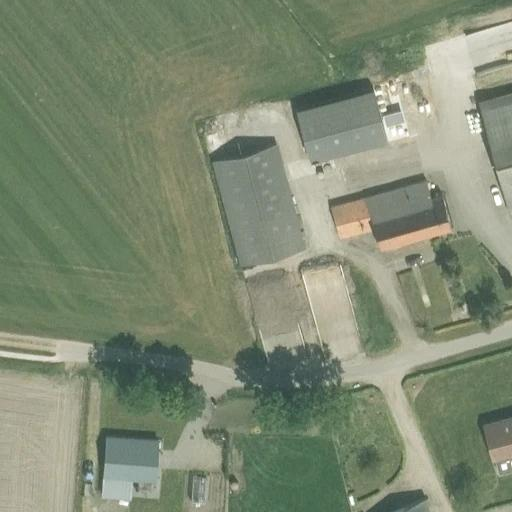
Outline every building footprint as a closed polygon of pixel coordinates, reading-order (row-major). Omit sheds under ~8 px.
[(497,26),(469,35),(481,71),(509,62),(497,26)] [(373,86),(296,107),(310,159),(387,138),(373,86)] [(511,92),(479,102),(480,103),(509,210),(511,209),(511,92)] [(383,114),(386,125),(401,121),(398,109),(383,114)] [(236,243),(241,262),(304,246),(299,226),(276,141),(212,159),(236,243)] [(385,191),(366,196),(374,226),(380,246),(398,241),(451,226),(446,207),(442,193),(431,196),(426,179),(385,191)] [(366,196),(331,205),(334,216),(340,236),(374,226),(366,196)] [(511,415),(484,423),(489,442),(493,456),(511,450),(511,415)] [(102,495),(123,497),(124,476),(155,478),(158,439),(106,435),(102,495)] [(219,472),(219,482),(230,482),(230,472),(219,472)] [(430,511),(425,497),(387,511),(430,511)]
